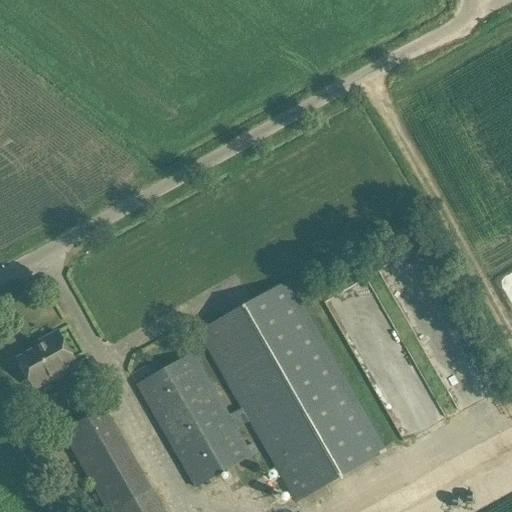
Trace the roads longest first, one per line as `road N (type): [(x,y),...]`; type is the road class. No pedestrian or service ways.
road 1 (unclassified): [(0,290),(481,22),(471,0)]
road 2 (unknown): [(511,312),(383,82)]
